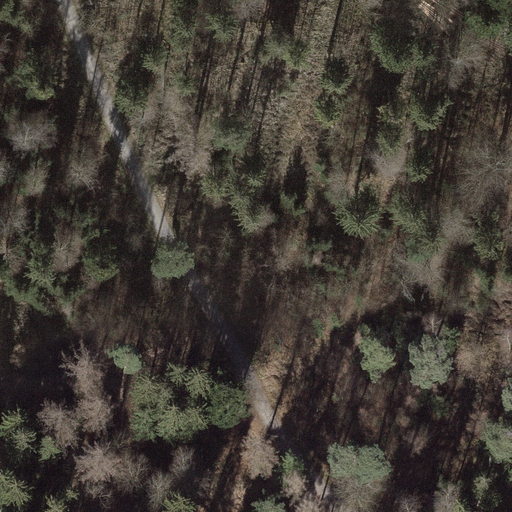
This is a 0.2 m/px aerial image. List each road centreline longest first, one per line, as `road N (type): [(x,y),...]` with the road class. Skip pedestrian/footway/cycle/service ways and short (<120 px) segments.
road 1 (track): [(290,450),(178,253),(63,0)]
road 2 (track): [(0,392),(181,404),(290,450)]
